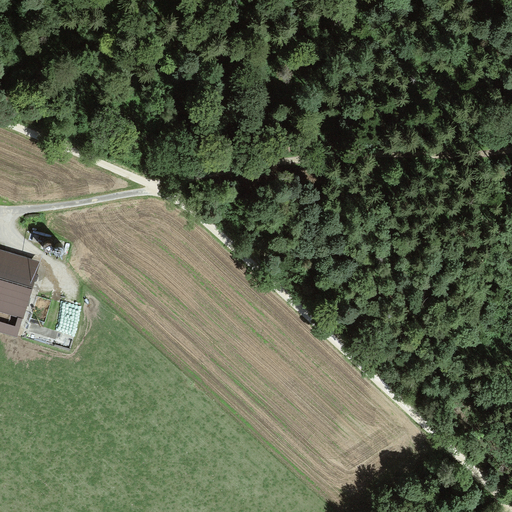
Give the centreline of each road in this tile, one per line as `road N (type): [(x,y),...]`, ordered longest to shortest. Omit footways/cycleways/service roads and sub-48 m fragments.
road 1 (track): [(511,507),(272,278),(151,184)]
road 2 (track): [(511,148),(284,158),(151,184)]
road 3 (residential): [(151,184),(0,120)]
road 4 (track): [(0,208),(128,197),(151,184)]
